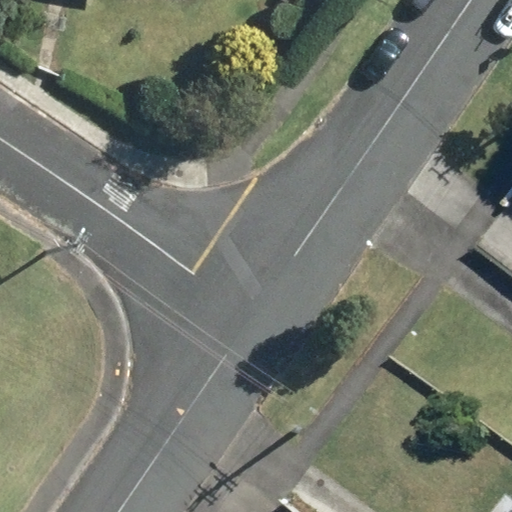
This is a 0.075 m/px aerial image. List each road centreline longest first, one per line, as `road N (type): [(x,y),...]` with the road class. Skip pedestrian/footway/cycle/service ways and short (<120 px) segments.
road 1 (residential): [(473,0),(257,319)]
road 2 (residential): [(257,319),(0,131)]
road 3 (residential): [(257,319),(120,511)]
